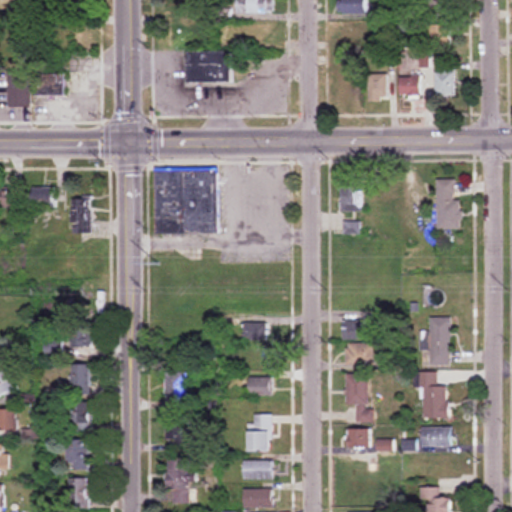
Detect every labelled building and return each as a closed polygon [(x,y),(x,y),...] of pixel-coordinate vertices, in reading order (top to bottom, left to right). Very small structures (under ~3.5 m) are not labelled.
[(237,0),(238,13),(273,13),(272,0),(237,0)] [(368,14),(367,0),(343,0),(343,10),(342,10),(342,14),(368,14)] [(427,0),(427,18),(450,18),(450,0),(427,0)] [(343,40),(369,40),(369,24),(343,24),(343,40)] [(432,26),(432,45),(451,45),(451,26),(432,26)] [(188,85),(232,85),(232,52),(188,52),(188,85)] [(455,63),(436,63),(436,97),(455,97),(455,63)] [(342,68),(342,98),(361,98),(361,68),(342,68)] [(10,106),(32,106),(32,74),(10,74),(10,106)] [(67,75),(37,74),(37,96),(67,97),(67,75)] [(370,101),(388,101),(388,74),(370,74),(370,101)] [(401,77),(401,97),(421,97),(421,77),(401,77)] [(156,170),(157,236),(220,236),(219,169),(156,170)] [(377,187),(383,197),(397,189),(390,178),(377,187)] [(363,180),(341,180),(341,213),(363,213),(363,180)] [(461,201),(455,201),(456,181),(438,180),(437,230),(461,230),(461,201)] [(414,206),(430,206),(430,183),(414,183),(414,206)] [(0,209),(22,209),(22,187),(0,187),(0,209)] [(34,207),(59,207),(59,187),(34,187),(34,207)] [(92,234),(92,201),(75,201),(75,234),(92,234)] [(368,224),(380,224),(380,207),(368,207),(368,224)] [(344,234),(356,235),(357,224),(345,223),(344,234)] [(451,319),(430,319),(430,333),(421,333),(421,351),(431,351),(431,366),(451,366),(451,319)] [(367,340),(367,322),(345,322),(345,340),(367,340)] [(245,324),(245,340),(268,340),(268,324),(245,324)] [(74,326),(74,348),(92,348),(92,326),(74,326)] [(347,365),(377,365),(377,345),(347,345),(347,365)] [(62,358),(62,349),(49,349),(49,358),(62,358)] [(92,387),(92,366),(74,366),(74,387),(92,387)] [(0,372),(0,398),(15,390),(4,371),(0,372)] [(451,387),(439,387),(438,373),(422,373),(423,421),(451,420),(451,387)] [(167,374),(167,410),(188,410),(188,374),(167,374)] [(348,406),(358,406),(358,424),(375,424),(375,410),(372,410),(372,375),(348,375),(348,406)] [(274,397),(274,378),(251,378),(251,397),(274,397)] [(94,433),(94,403),(74,403),(74,433),(94,433)] [(0,430),(17,431),(17,410),(0,409),(0,430)] [(251,423),(251,452),(274,452),(274,415),(257,415),(257,423),(251,423)] [(170,450),(189,450),(189,419),(170,419),(170,450)] [(424,448),(452,448),(452,428),(424,428),(424,448)] [(372,429),(349,429),(349,449),(372,449),(372,429)] [(91,471),(91,441),(71,441),(71,471),(91,471)] [(169,489),(174,489),(174,503),(191,503),(191,459),(169,459),(169,489)] [(246,479),(276,479),(276,461),(246,461),(246,479)] [(90,510),(90,478),(70,478),(70,510),(90,510)] [(440,488),(422,488),(422,502),(428,503),(428,511),(452,511),(452,498),(440,498),(440,488)] [(246,508),(276,508),(276,489),(246,489),(246,508)]
